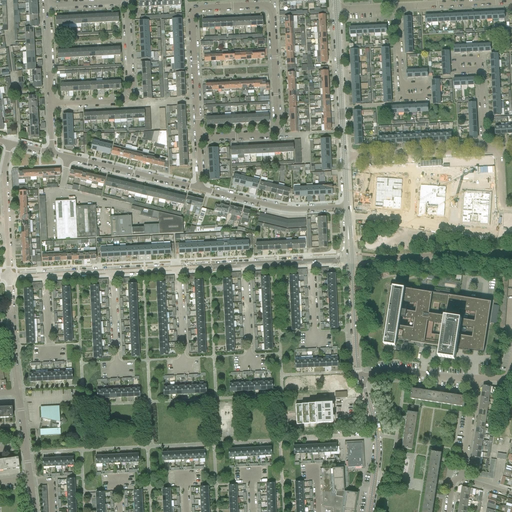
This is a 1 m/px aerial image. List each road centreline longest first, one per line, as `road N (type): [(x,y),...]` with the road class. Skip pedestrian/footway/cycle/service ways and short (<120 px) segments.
road 1 (residential): [(198,138),(272,135),(277,127),(269,7),(196,8)]
road 2 (residential): [(51,103),(128,98),(123,3)]
road 3 (residential): [(346,208),(283,209),(200,188)]
road 4 (tertiary): [(343,157),(336,10)]
road 5 (residential): [(200,188),(67,157)]
road 6 (tertiary): [(368,511),(376,445),(360,379)]
road 7 (unclassified): [(9,276),(9,143)]
road 8 (residential): [(198,138),(196,8)]
road 9 (unclassified): [(473,235),(346,214)]
road 10 (tertiary): [(360,379),(350,259)]
